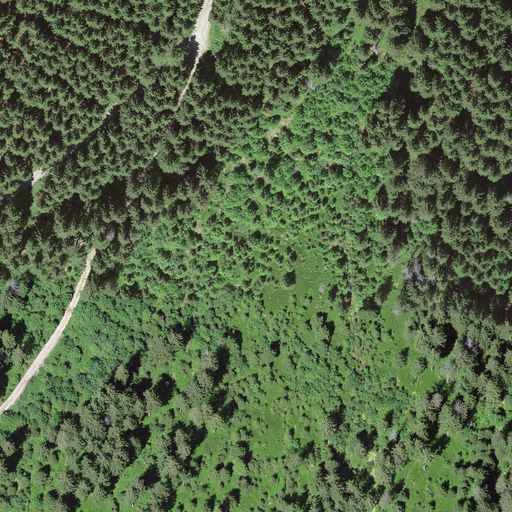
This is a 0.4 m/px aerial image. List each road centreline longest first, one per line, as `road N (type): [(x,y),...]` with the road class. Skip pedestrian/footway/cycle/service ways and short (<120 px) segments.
road 1 (track): [(0,412),(64,320),(153,156),(193,64),(200,25)]
road 2 (track): [(200,25),(99,124),(0,199)]
